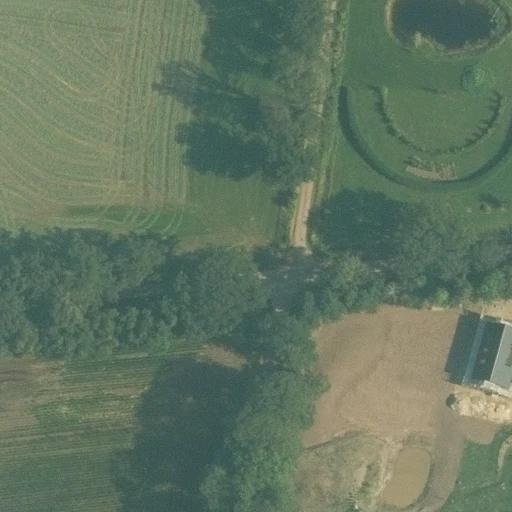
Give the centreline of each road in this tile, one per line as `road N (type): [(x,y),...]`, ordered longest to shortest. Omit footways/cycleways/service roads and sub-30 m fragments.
road 1 (unclassified): [(0,309),(292,276)]
road 2 (track): [(292,276),(330,0)]
road 3 (unclassified): [(226,511),(292,276)]
road 4 (unclassified): [(292,276),(511,254)]
